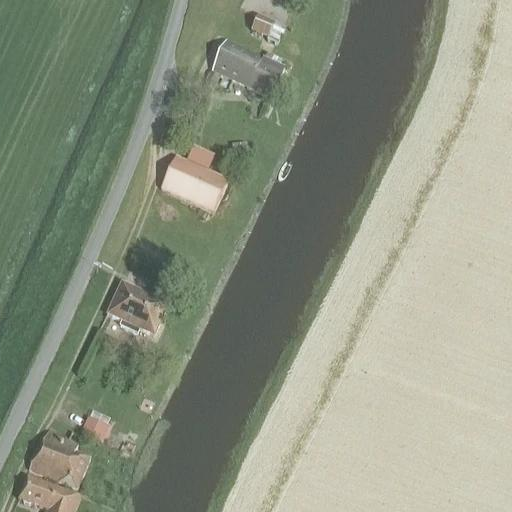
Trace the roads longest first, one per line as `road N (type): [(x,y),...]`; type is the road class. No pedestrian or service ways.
road 1 (unclassified): [(0,448),(146,119),(179,0)]
road 2 (track): [(146,119),(155,121),(158,139),(152,185),(5,511)]
